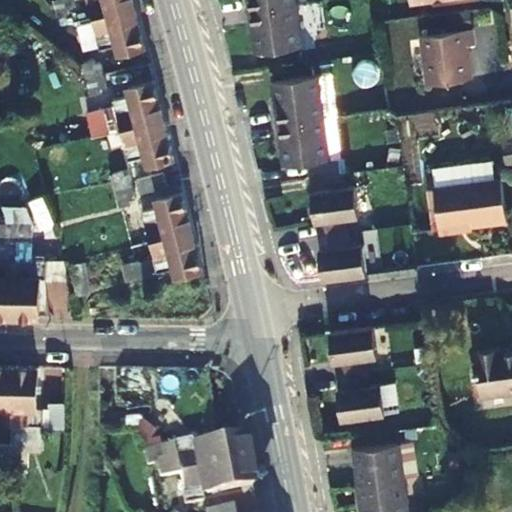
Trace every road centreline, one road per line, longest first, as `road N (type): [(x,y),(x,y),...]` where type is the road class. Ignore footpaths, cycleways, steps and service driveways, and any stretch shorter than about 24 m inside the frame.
road 1 (secondary): [(255,325),(172,0)]
road 2 (residential): [(255,325),(285,309),(511,276)]
road 3 (residential): [(255,325),(227,339),(0,337)]
road 4 (secondary): [(292,511),(255,325)]
